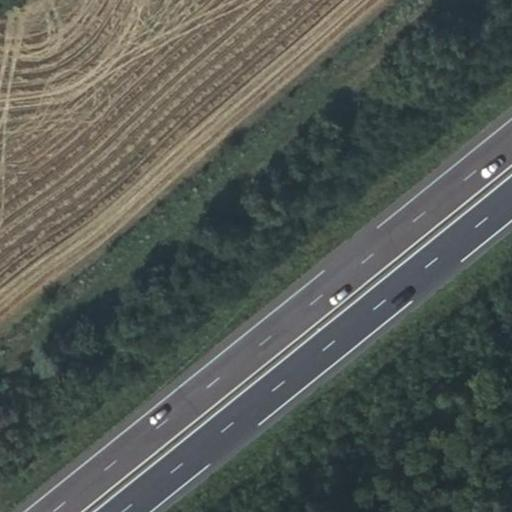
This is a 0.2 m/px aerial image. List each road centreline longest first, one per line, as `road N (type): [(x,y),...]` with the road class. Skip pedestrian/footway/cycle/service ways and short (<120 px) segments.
road 1 (motorway): [(511,126),(45,511)]
road 2 (motorway): [(127,511),(511,196)]
